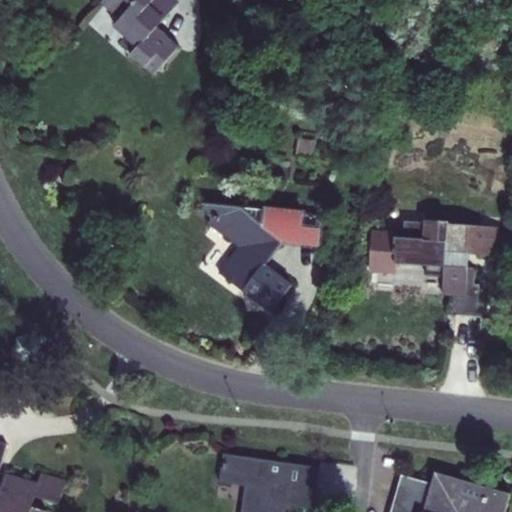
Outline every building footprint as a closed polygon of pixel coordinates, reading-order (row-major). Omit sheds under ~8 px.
[(103,0),(97,7),(113,22),(107,28),(133,50),(126,59),(148,77),(176,46),(154,27),(158,22),(141,8),(146,0),(103,0)] [(176,2),(173,0),(146,0),(141,8),(158,22),(176,2)] [(207,229),(218,236),(237,249),(219,276),(271,314),(291,285),(265,266),(283,242),(314,245),(317,213),(205,207),(207,216),(211,216),(210,225),(207,229)] [(460,309),(463,265),(491,267),(494,229),(423,222),(421,240),(397,237),(396,245),(374,242),(370,282),(392,284),(393,274),(441,278),(438,307),(460,309)] [(56,505),(62,482),(38,475),(35,484),(2,474),(0,478),(0,461),(7,440),(0,437),(0,511),(38,511),(31,510),(35,498),(56,505)] [(316,470),(222,456),(218,485),(244,489),(241,511),(282,511),(283,507),(309,511),(316,470)] [(421,511),(392,503),(389,511),(504,511),(508,498),(432,475),(430,486),(421,511)] [(421,511),(430,486),(400,477),(392,503),(421,511)]
